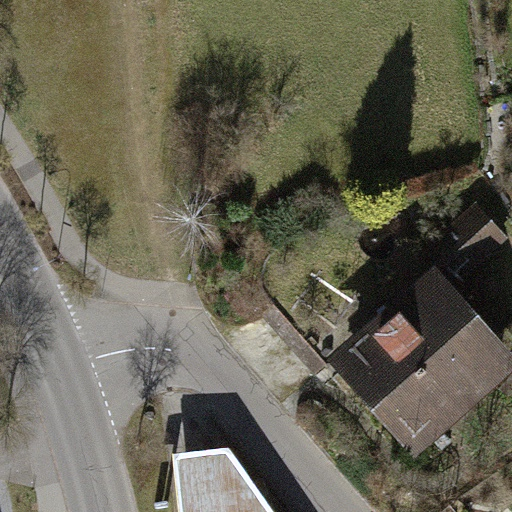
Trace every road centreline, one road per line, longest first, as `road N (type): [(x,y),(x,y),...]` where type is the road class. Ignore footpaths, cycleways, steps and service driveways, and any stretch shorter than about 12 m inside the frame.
road 1 (residential): [(337,511),(210,361),(134,352),(58,372)]
road 2 (tertiary): [(0,231),(58,372)]
road 3 (tertiary): [(58,372),(104,511)]
